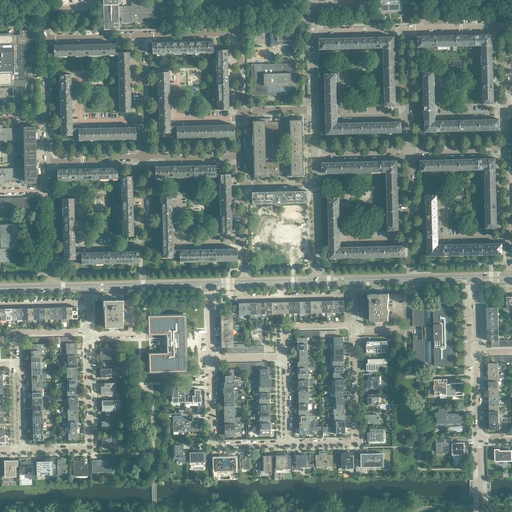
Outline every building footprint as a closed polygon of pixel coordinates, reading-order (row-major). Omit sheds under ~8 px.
[(160,6),(160,0),(152,0),(152,6),(139,6),(139,1),(131,1),(131,6),(118,7),(118,3),(120,3),(121,3),(120,0),(102,0),(103,12),(103,27),(103,30),(106,30),(119,29),(119,23),(119,17),(131,17),(132,22),(132,23),(132,22),(139,22),(139,23),(140,23),(140,22),(140,16),(152,16),(152,22),(160,21),(160,16),(172,16),(172,5),(160,6)] [(411,10),(411,0),(378,0),(379,11),(411,10)] [(296,45),(296,28),(270,28),(270,45),(296,45)] [(493,45),(493,34),(476,35),(476,46),(482,46),(493,45)] [(457,46),(457,35),(437,36),(437,47),(457,46)] [(476,46),(476,35),(457,35),(457,46),(476,46)] [(437,47),(437,36),(418,36),(418,47),(437,47)] [(378,48),(378,37),(359,38),(359,49),(378,48)] [(395,48),(395,37),(378,37),(378,48),(384,48),(395,48)] [(340,49),(339,38),(320,38),(320,49),(340,49)] [(359,49),(359,38),(339,38),(340,49),(359,49)] [(203,53),(203,41),(186,42),(186,53),(203,53)] [(213,52),(213,41),(203,41),(203,53),(213,52)] [(169,54),(169,42),(152,43),(152,54),(169,54)] [(186,53),(186,42),(169,42),(169,54),(186,53)] [(115,55),(115,45),(115,43),(105,44),(105,55),(115,55)] [(29,66),(29,65),(29,59),(30,59),(30,51),(31,51),(31,52),(32,52),(31,44),(17,44),(18,54),(13,54),(13,51),(1,52),(1,55),(0,54),(0,84),(11,85),(11,88),(25,87),(26,80),(25,80),(25,66),(29,66)] [(71,56),(71,44),(54,45),(54,56),(71,56)] [(88,56),(88,44),(71,44),(71,56),(88,56)] [(105,55),(105,44),(88,44),(88,56),(105,55)] [(493,65),(493,45),(482,46),(482,65),(493,65)] [(395,67),(395,48),(384,48),(384,67),(395,67)] [(227,56),(227,50),(216,50),(216,58),(227,58),(228,58),(228,56),(227,56)] [(129,58),(129,53),(129,52),(118,52),(118,61),(130,61),(130,60),(131,60),(130,58),(129,58)] [(228,75),(228,65),(227,58),(216,58),(216,75),(228,75)] [(130,78),(130,68),(130,61),(118,61),(118,78),(130,78)] [(254,90),(255,95),(295,94),(295,85),(297,85),(297,75),(295,75),(295,63),(263,64),(254,64),(254,79),(263,79),(264,86),(260,86),(260,88),(257,90),(254,90)] [(494,84),(493,65),(482,65),(483,84),(494,84)] [(396,87),(395,67),(384,67),(385,87),(396,87)] [(435,91),(434,71),(423,71),(424,91),(435,91)] [(169,78),(169,76),(169,72),(157,72),(158,80),(169,80),(170,80),(170,78),(169,78)] [(337,93),(337,79),(336,73),(325,73),(326,94),(337,93)] [(71,80),(71,78),(71,74),(59,74),(60,83),(71,83),(71,82),(72,82),(72,80),(71,80)] [(228,92),(228,82),(228,75),(216,75),(217,92),(228,92)] [(130,95),(130,85),(130,78),(118,78),(119,95),(130,95)] [(169,97),(169,87),(169,80),(158,80),(158,97),(169,97)] [(72,100),(71,90),(71,83),(60,83),(60,100),(72,100)] [(494,104),(494,88),(494,84),(483,84),(483,104),(494,104)] [(396,106),(396,90),(396,87),(385,87),(385,107),(396,106)] [(435,110),(435,91),(424,91),(424,111),(435,110)] [(229,109),(228,99),(228,92),(217,92),(217,110),(229,109)] [(337,113),(337,93),(326,94),(326,113),(337,113)] [(131,112),(131,102),(130,95),(119,95),(119,112),(131,112)] [(170,114),(170,104),(169,97),(158,97),(158,114),(170,114)] [(72,117),(72,107),(72,100),(60,100),(60,117),(72,117)] [(441,132),(441,121),(436,121),(435,110),(424,111),(425,132),(441,132)] [(343,134),(343,123),(338,123),(337,113),(326,113),(327,134),(343,134)] [(170,131),(170,130),(170,126),(170,121),(170,114),(158,114),(159,132),(170,131)] [(72,134),(72,132),(72,128),(72,124),(72,117),(60,117),(61,134),(72,134)] [(286,174),(286,177),(303,177),(302,168),(305,168),(304,161),(302,161),(302,156),(301,133),(304,133),(304,126),(301,126),(301,117),(285,118),(285,121),(269,122),(268,118),(252,119),(252,127),(250,127),(250,134),(253,134),(253,157),(253,162),(251,162),(251,169),(254,169),(254,178),(270,178),(270,174),(286,174)] [(500,130),(499,119),(480,120),(480,131),(500,130)] [(461,131),(460,120),(441,121),(441,132),(461,131)] [(480,131),(480,120),(460,120),(461,131),(480,131)] [(363,133),(362,122),(343,123),(343,134),(363,133)] [(382,133),(382,122),(362,122),(363,133),(382,133)] [(402,133),(402,122),(382,122),(382,133),(402,133)] [(39,175),(39,168),(36,168),(36,140),(38,140),(38,133),(35,133),(35,124),(19,124),(19,128),(3,128),(3,125),(0,124),(0,184),(4,184),(4,181),(20,180),(21,184),(37,183),(36,175),(39,175)] [(234,137),(234,127),(230,127),(230,126),(176,127),(176,126),(170,126),(170,130),(176,129),(176,138),(234,137)] [(136,139),(136,129),(132,129),(132,128),(78,130),(78,128),(72,128),(72,132),(78,132),(78,140),(136,139)] [(496,169),(495,158),(479,159),(479,170),(485,170),(496,169)] [(460,170),(460,159),(440,160),(440,171),(460,170)] [(479,170),(479,159),(460,159),(460,170),(479,170)] [(440,171),(440,160),(421,160),(421,171),(440,171)] [(362,172),(362,161),(342,162),(342,173),(362,172)] [(381,172),(381,161),(362,161),(362,172),(381,172)] [(398,172),(397,161),(381,161),(381,172),(387,172),(398,172)] [(342,173),(342,162),(323,162),(323,173),(342,173)] [(206,177),(206,165),(189,166),(189,177),(206,177)] [(230,180),(230,174),(216,174),(216,165),(206,165),(206,177),(216,177),(216,176),(219,176),(219,182),(230,182),(231,182),(231,180),(230,180)] [(172,178),(172,166),(155,166),(155,178),(172,178)] [(189,177),(189,166),(172,166),(172,178),(189,177)] [(118,179),(118,167),(108,168),(108,179),(118,179)] [(74,180),(74,168),(57,169),(57,180),(74,180)] [(91,180),(91,168),(74,168),(74,180),(91,180)] [(108,179),(108,168),(91,168),(91,180),(108,179)] [(496,189),(496,169),(485,170),(485,189),(496,189)] [(398,191),(398,172),(387,172),(387,191),(398,191)] [(132,182),(132,176),(121,176),(121,185),(133,185),(133,184),(134,184),(133,182),(132,182)] [(231,199),(231,189),(230,182),(219,182),(219,199),(231,199)] [(133,201),(133,192),(133,185),(121,185),(121,202),(133,201)] [(497,208),(496,189),(485,189),(486,208),(497,208)] [(252,192),(251,192),(251,193),(251,195),(251,204),(306,202),(306,191),(289,191),(287,191),(270,191),(268,191),(254,192),(252,192)] [(399,211),(398,191),(387,191),(388,211),(399,211)] [(438,215),(438,204),(437,195),(426,195),(427,215),(438,215)] [(172,202),(172,200),(172,196),(160,196),(161,204),(172,204),(173,204),(173,202),(172,202)] [(0,209),(14,210),(14,198),(0,197),(0,209)] [(39,209),(39,197),(14,198),(14,210),(39,209)] [(340,217),(339,197),(328,197),(329,217),(340,217)] [(74,204),(74,202),(74,198),(62,198),(63,207),(74,206),(75,206),(75,204),(74,204)] [(231,216),(231,206),(231,199),(219,199),(220,216),(231,216)] [(133,218),(133,209),(133,201),(121,202),(122,219),(133,218)] [(172,221),(172,211),(172,204),(161,204),(161,221),(172,221)] [(74,223),(74,214),(74,206),(63,207),(63,224),(74,223)] [(497,228),(497,212),(497,208),(486,208),(486,228),(497,228)] [(307,211),(295,211),(295,224),(284,224),(285,234),(296,234),(296,257),(308,257),(307,211)] [(399,230),(399,214),(399,211),(388,211),(388,230),(399,230)] [(438,234),(438,215),(427,215),(427,234),(438,234)] [(232,233),(232,223),(231,216),(220,216),(220,234),(232,233)] [(340,237),(340,217),(329,217),(329,237),(340,237)] [(134,236),(134,226),(133,218),(122,219),(122,236),(134,236)] [(173,238),(173,228),(172,221),(161,221),(161,238),(173,238)] [(75,240),(75,231),(74,223),(63,224),(63,241),(75,240)] [(18,247),(18,225),(0,225),(1,236),(0,236),(0,262),(9,262),(8,247),(18,247)] [(444,255),(444,244),(439,245),(438,234),(427,234),(428,256),(444,255)] [(346,258),(346,247),(341,247),(340,237),(329,237),(330,258),(346,258)] [(173,250),(173,245),(173,238),(161,238),(162,256),(173,255),(173,253),(173,250)] [(75,252),(75,248),(75,240),(63,241),(64,258),(75,258),(75,256),(75,252)] [(503,254),(502,243),(483,244),(483,255),(503,254)] [(464,255),(463,244),(444,244),(444,255),(464,255)] [(483,255),(483,244),(463,244),(464,255),(483,255)] [(405,256),(405,245),(385,246),(385,257),(405,256)] [(366,257),(365,246),(346,247),(346,258),(366,257)] [(385,257),(385,246),(365,246),(366,257),(385,257)] [(237,260),(237,251),(233,251),(233,250),(179,251),(179,250),(173,250),(173,253),(179,253),(179,262),(237,260)] [(139,263),(139,253),(135,253),(135,252),(81,253),(81,252),(75,252),(75,256),(81,256),(81,264),(139,263)] [(389,320),(388,295),(388,293),(381,294),(377,294),(370,294),(371,321),(389,320)] [(123,327),(122,309),(122,300),(115,300),(115,301),(113,301),(111,301),(111,300),(106,300),(104,300),(105,327),(123,327)] [(452,365),(451,330),(451,308),(434,309),(434,324),(424,324),(424,309),(413,309),(413,326),(422,326),(423,339),(413,340),(414,366),(425,366),(425,340),(434,340),(435,366),(452,365)] [(183,315),(148,316),(148,333),(148,335),(149,335),(167,334),(167,353),(149,353),(149,372),(176,371),(186,371),(186,352),(184,352),(184,334),(183,315)] [(387,349),(387,341),(370,342),(370,345),(366,345),(366,348),(366,353),(377,353),(377,349),(387,349)] [(111,355),(111,351),(114,351),(114,348),(101,348),(102,351),(100,351),(100,360),(111,359),(111,358),(112,358),(112,355),(111,355)] [(377,370),(377,364),(378,364),(378,359),(369,359),(369,364),(366,364),(366,370),(377,370)] [(111,377),(111,369),(115,368),(114,365),(104,366),(105,368),(100,369),(100,370),(100,377),(111,377)] [(378,388),(378,380),(381,380),(381,376),(371,376),(371,380),(367,380),(367,388),(369,388),(369,389),(371,389),(371,388),(378,388)] [(446,394),(446,384),(446,382),(447,382),(447,379),(435,379),(435,385),(434,385),(434,392),(435,392),(435,396),(440,395),(440,393),(442,393),(442,394),(446,394)] [(112,394),(112,387),(115,387),(115,383),(106,383),(106,386),(101,386),(101,395),(108,394),(108,395),(110,395),(110,394),(112,394)] [(463,389),(463,386),(463,383),(454,383),(454,384),(446,384),(446,394),(446,395),(451,395),(453,395),(453,394),(456,394),(456,395),(463,395),(463,389)] [(184,402),(184,390),(181,390),(181,391),(178,391),(177,386),(172,386),(172,397),(172,398),(172,402),(184,402)] [(200,405),(200,396),(201,396),(201,395),(200,395),(200,389),(195,390),(195,391),(192,391),(192,390),(184,390),(184,402),(192,402),(193,402),(198,401),(198,405),(200,405)] [(378,405),(378,397),(380,397),(380,394),(370,394),(370,397),(367,397),(367,406),(378,405)] [(110,412),(110,405),(111,405),(111,400),(102,401),(102,404),(101,404),(101,407),(102,407),(102,411),(105,411),(105,412),(110,412)] [(448,423),(448,414),(447,408),(435,408),(435,412),(434,412),(434,410),(432,410),(432,412),(432,416),(433,416),(433,419),(437,419),(437,423),(447,423),(448,423)] [(379,423),(378,415),(380,414),(380,415),(381,415),(381,411),(375,411),(375,415),(367,415),(368,422),(374,421),(374,423),(379,423)] [(464,423),(463,415),(464,415),(464,414),(464,411),(455,412),(455,413),(448,414),(448,423),(458,423),(464,423)] [(187,425),(187,422),(186,422),(186,423),(185,423),(185,419),(187,419),(187,416),(173,416),(173,432),(178,432),(178,431),(185,431),(185,425),(187,425)] [(111,429),(110,421),(113,421),(113,418),(105,418),(105,421),(102,421),(102,429),(111,429)] [(201,431),(201,423),(201,419),(194,420),(194,421),(189,421),(189,423),(188,423),(188,422),(187,422),(187,425),(185,425),(185,431),(187,431),(201,431)] [(382,433),(383,433),(383,429),(382,429),(371,429),(371,433),(368,433),(368,441),(382,440),(382,433)] [(111,446),(111,439),(113,439),(113,435),(106,435),(106,439),(102,439),(102,446),(111,446)] [(452,453),(452,443),(452,439),(444,439),(444,437),(440,437),(440,439),(436,439),(436,451),(440,451),(440,453),(452,453)] [(464,452),(464,442),(452,443),(452,453),(464,452)] [(186,459),(186,451),(183,451),(183,445),(174,445),(174,456),(183,456),(183,459),(186,459)] [(508,461),(508,450),(501,451),(501,452),(500,452),(500,449),(495,449),(495,451),(493,451),(493,459),(495,459),(495,461),(496,461),(496,462),(499,462),(498,461),(501,461),(504,461),(508,461)] [(206,462),(206,452),(189,452),(189,463),(206,462)] [(343,453),(339,453),(340,466),(343,466),(343,468),(346,468),(346,469),(352,469),(352,462),(351,462),(351,461),(352,461),(352,452),(343,452),(343,453)] [(332,467),(331,455),(325,455),(325,453),(321,453),(321,455),(315,455),(316,468),(321,467),(328,467),(332,467)] [(383,453),(360,454),(360,467),(383,467),(383,453)] [(288,463),(288,460),(287,456),(279,456),(279,454),(275,454),(276,468),(288,468),(288,463)] [(250,468),(249,456),(244,457),(244,458),(242,458),(242,455),(240,455),(240,469),(243,469),(243,468),(245,468),(245,469),(247,469),(249,469),(249,468),(250,468)] [(268,468),(267,455),(264,455),(264,457),(262,457),(262,456),(257,456),(258,470),(262,470),(262,468),(268,468)] [(308,467),(307,455),(295,455),(296,461),(294,461),(294,467),(294,466),(301,466),(301,467),(308,467)] [(215,459),(213,459),(213,460),(214,460),(214,461),(215,461),(215,463),(214,463),(215,463),(215,464),(214,464),(214,465),(215,465),(214,465),(214,466),(215,466),(215,468),(214,468),(215,468),(215,469),(214,469),(215,469),(215,470),(216,470),(216,471),(216,470),(217,470),(217,471),(218,471),(218,470),(221,470),(222,470),(222,471),(223,471),(223,470),(224,470),(227,470),(228,470),(228,471),(229,471),(229,470),(230,470),(233,470),(234,470),(234,471),(234,470),(235,469),(236,469),(236,468),(235,468),(235,467),(236,467),(235,467),(235,465),(236,465),(235,465),(235,464),(236,464),(236,463),(235,463),(236,463),(235,462),(235,460),(235,459),(236,459),(235,459),(235,458),(234,458),(234,457),(233,457),(233,458),(233,457),(232,457),(232,458),(230,458),(228,458),(228,457),(227,457),(227,458),(226,458),(224,458),(223,458),(223,457),(222,457),(222,458),(221,458),(218,458),(216,458),(216,457),(215,457),(215,458),(215,459)] [(88,476),(88,465),(84,465),(84,459),(80,459),(80,460),(73,461),(74,476),(88,476)] [(28,462),(28,460),(25,460),(25,462),(20,462),(21,467),(20,467),(20,474),(21,474),(21,475),(29,475),(29,474),(32,474),(32,466),(29,466),(29,462),(28,462)] [(50,469),(50,461),(41,461),(41,460),(36,460),(37,474),(41,474),(41,471),(50,471),(50,469)] [(66,474),(66,461),(61,461),(61,460),(57,460),(58,474),(66,474)] [(113,472),(113,460),(92,460),(92,473),(113,472)] [(16,475),(16,466),(18,466),(18,461),(11,461),(11,462),(4,463),(5,475),(16,475)]
